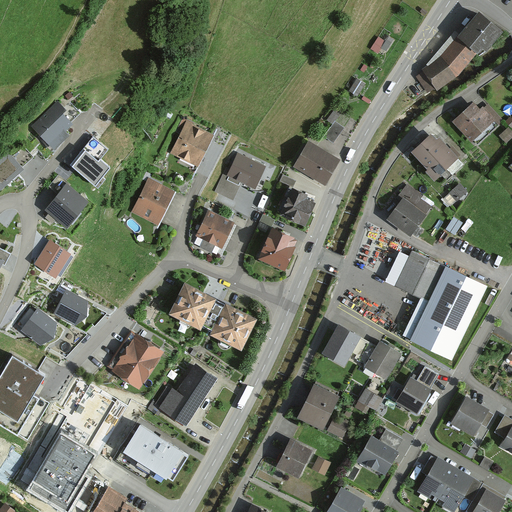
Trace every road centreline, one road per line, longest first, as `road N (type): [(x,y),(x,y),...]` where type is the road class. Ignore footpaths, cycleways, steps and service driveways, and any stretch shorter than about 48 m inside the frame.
road 1 (tertiary): [(310,255),(369,126),(450,0)]
road 2 (residential): [(511,61),(400,147),(345,269)]
road 3 (residential): [(345,269),(229,511)]
road 4 (residential): [(379,511),(511,287)]
road 5 (tertiary): [(185,511),(291,303)]
road 6 (residential): [(67,374),(162,269),(178,262)]
road 7 (residential): [(216,147),(194,192),(178,262)]
road 8 (residential): [(96,107),(21,201)]
road 9 (residential): [(178,262),(291,303)]
road 10 (residential): [(21,201),(27,244),(0,313)]
